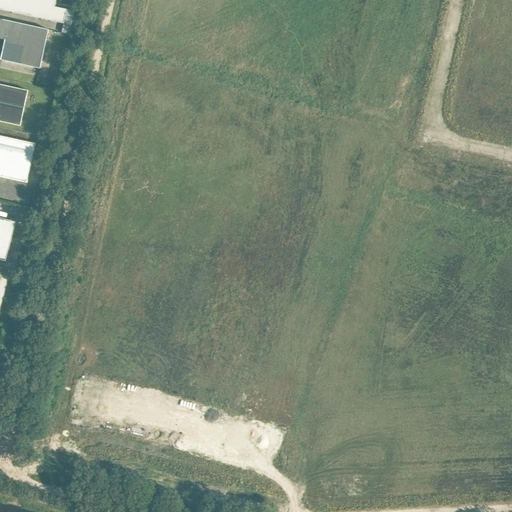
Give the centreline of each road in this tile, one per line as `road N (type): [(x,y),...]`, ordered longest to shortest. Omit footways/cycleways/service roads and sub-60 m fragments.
road 1 (track): [(110,0),(1,490)]
road 2 (tertiary): [(0,462),(108,456),(296,511)]
road 3 (unclassified): [(511,155),(458,143),(436,129),(433,109),(457,0)]
road 4 (track): [(131,511),(5,476)]
